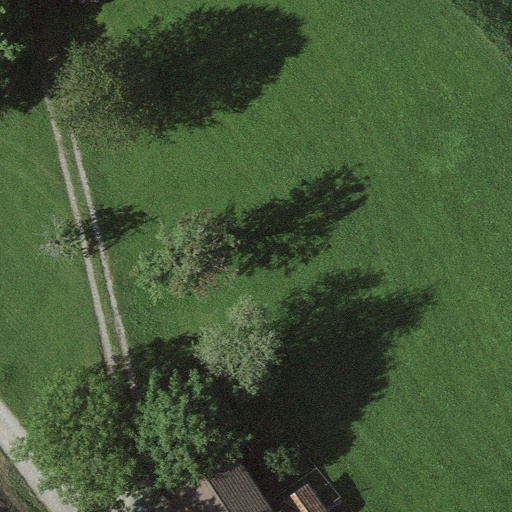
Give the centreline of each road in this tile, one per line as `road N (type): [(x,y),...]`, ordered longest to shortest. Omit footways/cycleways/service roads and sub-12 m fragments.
road 1 (track): [(39,0),(135,426),(140,511)]
road 2 (track): [(0,416),(77,511)]
